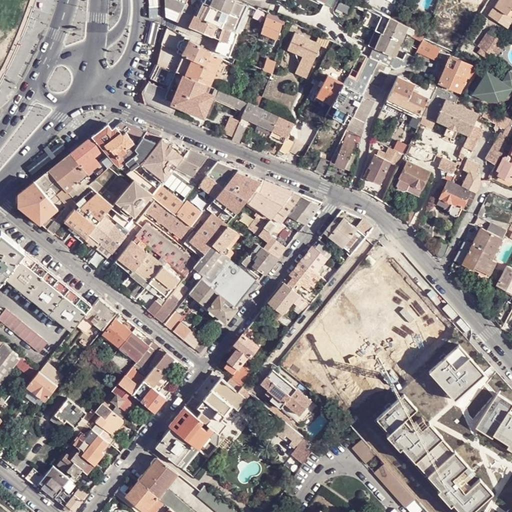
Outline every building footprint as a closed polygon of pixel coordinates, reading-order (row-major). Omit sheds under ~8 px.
[(221,38),(225,27),(223,25),(229,12),(201,0),(165,0),(167,16),(220,38),(221,38)] [(250,12),(253,6),(238,0),(201,0),(229,12),(223,25),(225,27),(231,30),(241,7),(250,12)] [(453,0),(446,12),(459,21),(472,0),(453,0)] [(511,0),(499,0),(490,15),(506,26),(508,27),(511,20),(511,16),(511,0)] [(415,28),(392,17),(390,16),(386,26),(383,32),(382,32),(375,47),(376,48),(372,58),(378,60),(390,66),(394,68),(410,63),(414,56),(406,53),(403,60),(395,56),(406,32),(412,35),(415,28)] [(283,24),(267,17),(262,32),(277,39),(278,39),(283,24)] [(383,32),(386,26),(378,23),(369,45),(375,47),(382,32),(383,32)] [(211,51),(168,26),(162,43),(205,64),(210,52),(211,51)] [(224,53),(230,56),(238,33),(231,31),(224,53)] [(328,45),(331,40),(330,40),(326,38),(318,35),(315,40),(296,31),(288,48),(303,54),(296,72),(307,77),(322,43),(328,45)] [(500,39),(489,31),(479,46),(490,54),(492,51),(500,39)] [(277,39),(262,32),(259,41),(273,46),(277,39)] [(441,47),(422,39),(416,51),(435,59),(441,47)] [(500,39),(492,51),(497,55),(505,42),(500,39)] [(225,45),(219,42),(216,50),(222,52),(225,45)] [(223,58),(210,52),(205,64),(162,43),(157,63),(211,86),(223,58)] [(241,61),(243,55),(233,52),(231,57),(241,61)] [(248,64),(251,57),(243,55),(241,61),(248,64)] [(450,55),(439,82),(459,91),(463,82),(466,83),(467,80),(464,79),(471,64),(450,55)] [(367,66),(374,69),(378,60),(372,58),(367,66)] [(272,72),(275,61),(267,59),(264,69),(271,72),(272,72)] [(364,121),(390,66),(378,60),(374,69),(366,87),(349,124),(341,141),(343,142),(335,165),(344,168),(344,167),(349,154),(357,134),(361,136),(364,121)] [(481,64),(473,61),(471,66),(474,67),(469,77),(472,79),(481,64)] [(211,86),(157,63),(151,77),(169,85),(168,89),(149,81),(142,92),(145,102),(173,114),(178,104),(203,115),(211,97),(215,88),(211,86)] [(503,80),(488,71),(473,94),(488,101),(499,99),(507,97),(511,88),(511,70),(510,69),(503,80)] [(316,95),(332,104),(343,82),(327,74),(323,82),(321,80),(318,85),(321,86),(316,95)] [(422,117),(436,87),(437,86),(429,82),(427,88),(397,75),(386,100),(422,117)] [(327,113),(349,124),(366,87),(347,77),(343,82),(332,104),(327,113)] [(455,103),(458,96),(436,87),(422,117),(421,120),(433,125),(436,119),(448,125),(444,134),(453,138),(457,129),(468,133),(463,146),(473,151),(483,129),(473,125),(478,114),(455,103)] [(211,97),(218,100),(224,102),(225,101),(236,106),(243,109),(246,110),(249,103),(215,88),(211,97)] [(246,110),(243,117),(255,122),(258,124),(265,110),(256,107),(249,103),(246,110)] [(510,119),(503,116),(479,105),(477,108),(484,111),(483,114),(490,118),(497,122),(496,124),(499,125),(500,123),(507,126),(503,133),(501,132),(486,158),(496,165),(504,149),(511,132),(511,127),(507,125),(510,119)] [(265,110),(258,124),(272,130),(279,117),(265,110)] [(234,137),(241,122),(241,121),(242,118),(239,116),(238,119),(236,118),(229,134),(234,137)] [(242,118),(241,121),(253,126),(255,122),(243,117),(242,118)] [(293,124),(279,117),(272,130),(270,137),(283,144),(286,138),(288,134),(293,124)] [(110,122),(93,136),(115,161),(120,166),(128,173),(146,159),(138,150),(151,132),(123,121),(114,128),(110,122)] [(232,139),(239,142),(248,125),(241,122),(234,137),(232,139)] [(138,150),(146,159),(163,137),(151,132),(138,150)] [(245,144),(249,146),(254,134),(251,133),(245,144)] [(254,134),(249,146),(252,147),(257,135),(254,134)] [(93,136),(71,153),(82,166),(94,157),(96,160),(98,159),(95,156),(99,153),(103,157),(105,155),(108,157),(100,164),(105,170),(115,161),(93,136)] [(138,210),(143,214),(146,210),(156,198),(152,195),(160,185),(168,176),(169,174),(189,149),(176,143),(163,137),(146,159),(128,173),(134,179),(122,195),(107,213),(111,216),(118,222),(127,229),(133,220),(132,219),(138,210)] [(286,138),(283,144),(280,150),(287,154),(293,142),(286,138)] [(331,162),(331,163),(335,165),(343,142),(341,141),(331,162)] [(407,149),(406,152),(425,161),(433,161),(437,154),(411,142),(407,149)] [(400,165),(402,160),(406,152),(407,149),(401,146),(398,151),(389,147),(386,153),(379,150),(377,154),(376,153),(363,178),(366,179),(367,177),(380,183),(391,161),(400,165)] [(200,184),(218,160),(204,155),(189,149),(169,174),(187,182),(190,180),(195,184),(191,189),(194,191),(200,184)] [(511,153),(510,152),(506,159),(503,158),(496,170),(499,172),(498,174),(511,181),(511,178),(511,153)] [(82,166),(71,153),(49,170),(60,183),(64,188),(68,193),(73,199),(94,179),(86,170),(82,166)] [(349,154),(344,167),(349,169),(354,156),(349,154)] [(458,164),(443,156),(439,164),(440,167),(454,173),(458,164)] [(94,157),(82,166),(86,170),(94,179),(105,170),(100,164),(96,160),(94,157)] [(314,171),(324,176),(331,163),(331,162),(321,157),(314,171)] [(477,191),(481,182),(479,173),(476,172),(480,163),(467,158),(463,168),(469,171),(466,176),(464,174),(462,177),(465,178),(462,185),(477,191)] [(215,196),(224,186),(238,168),(228,164),(218,160),(200,184),(215,196)] [(74,210),(65,220),(86,239),(90,234),(107,213),(122,195),(113,187),(106,196),(108,198),(101,207),(89,197),(96,190),(98,191),(120,166),(115,161),(105,170),(94,179),(92,181),(73,199),(78,205),(74,210)] [(419,193),(429,172),(408,162),(397,186),(407,190),(408,188),(419,193)] [(215,196),(211,201),(233,218),(244,204),(248,200),(264,179),(251,174),(238,168),(224,186),(215,196)] [(49,170),(44,174),(54,187),(53,188),(57,192),(58,193),(64,188),(60,183),(49,170)] [(44,174),(35,181),(49,198),(57,192),(53,188),(54,187),(44,174)] [(169,174),(168,176),(185,184),(187,182),(169,174)] [(264,179),(248,200),(272,217),(273,216),(294,191),(279,185),(264,179)] [(19,206),(48,229),(61,212),(49,198),(35,181),(19,193),(19,206)] [(465,200),(471,203),(475,194),(448,181),(445,181),(444,181),(441,183),(439,187),(445,189),(438,202),(450,207),(449,210),(459,214),(465,200)] [(152,195),(156,198),(176,213),(184,204),(184,203),(160,185),(152,195)] [(62,203),(64,205),(66,203),(68,205),(69,204),(74,210),(78,205),(73,199),(68,193),(64,188),(58,193),(64,201),(62,203)] [(290,224),(300,231),(323,202),(308,196),(294,191),(273,216),(282,223),(283,220),(289,213),(291,214),(286,222),(290,224)] [(156,198),(146,210),(182,238),(190,228),(194,231),(186,241),(203,255),(208,250),(211,245),(228,225),(232,220),(233,218),(211,201),(199,216),(191,226),(176,213),(156,198)] [(61,212),(48,229),(54,234),(65,220),(74,210),(69,204),(68,205),(66,203),(64,205),(66,207),(61,212)] [(184,204),(176,213),(191,226),(199,216),(184,204)] [(403,217),(410,225),(418,209),(410,204),(403,217)] [(111,216),(107,213),(90,234),(97,240),(94,244),(98,248),(101,243),(115,226),(108,220),(111,216)] [(333,221),(325,232),(352,254),(367,236),(345,218),(338,225),(333,221)] [(270,220),(266,225),(265,227),(270,231),(276,224),(270,220)] [(249,221),(240,232),(241,233),(253,241),(255,238),(260,231),(265,227),(266,225),(261,221),(256,227),(249,221)] [(118,222),(115,226),(101,243),(112,252),(129,231),(118,222)] [(507,230),(491,222),(488,229),(482,227),(474,244),(464,263),(476,269),(477,267),(490,274),(497,261),(493,259),(507,230)] [(146,245),(149,246),(151,248),(163,258),(167,261),(171,264),(187,277),(195,266),(198,262),(185,252),(184,254),(158,233),(146,224),(136,236),(137,237),(146,245)] [(211,245),(222,253),(222,252),(229,257),(234,251),(230,247),(241,233),(240,232),(228,225),(211,245)] [(270,231),(265,227),(260,231),(266,236),(270,231)] [(0,282),(5,276),(26,250),(1,231),(0,232),(0,282)] [(97,240),(90,234),(86,239),(94,244),(97,240)] [(133,240),(116,261),(131,273),(134,269),(148,252),(143,248),(146,245),(137,237),(134,241),(133,240)] [(272,237),(264,248),(279,257),(282,252),(286,247),(272,237)] [(440,258),(443,258),(445,257),(450,244),(440,239),(433,249),(440,258)] [(464,263),(474,244),(466,239),(456,259),(464,263)] [(203,255),(186,241),(184,243),(202,257),(203,256),(203,255)] [(256,242),(254,242),(250,247),(254,250),(258,244),(256,242)] [(316,249),(313,246),(307,253),(301,261),(319,275),(321,272),(318,270),(333,251),(322,242),(316,249)] [(101,243),(98,248),(109,256),(112,252),(101,243)] [(252,263),(266,273),(272,265),(279,257),(264,248),(258,244),(254,250),(250,255),(248,254),(242,262),(246,266),(252,258),(257,261),(255,262),(253,261),(252,263)] [(198,262),(195,266),(204,274),(222,253),(211,245),(208,250),(203,255),(203,256),(202,257),(198,262)] [(72,330),(78,323),(85,314),(93,305),(26,250),(5,276),(72,330)] [(148,252),(134,269),(150,282),(167,261),(163,258),(160,262),(148,252)] [(222,253),(204,274),(201,279),(219,294),(235,307),(246,294),(257,281),(229,259),(230,259),(229,257),(222,252),(222,253)] [(171,264),(167,261),(150,282),(161,291),(157,295),(163,299),(180,278),(168,268),(171,264)] [(319,275),(301,261),(290,275),(293,277),(287,284),(311,304),(316,297),(310,292),(308,293),(306,291),(309,286),(312,288),(317,281),(325,287),(328,283),(319,275)] [(511,266),(509,265),(498,285),(511,292),(511,266)] [(395,342),(429,299),(388,266),(354,310),(395,342)] [(134,269),(131,273),(140,281),(147,286),(150,282),(134,269)] [(486,282),(490,274),(481,269),(477,277),(486,282)] [(328,283),(332,279),(323,271),(321,272),(319,275),(328,283)] [(219,294),(201,279),(190,293),(208,308),(219,294)] [(140,281),(129,295),(135,300),(147,286),(140,281)] [(161,291),(150,282),(147,286),(157,295),(161,291)] [(287,284),(284,282),(269,302),(283,313),(290,305),(293,301),(299,306),(303,302),(305,303),(303,305),(307,308),(311,304),(287,284)] [(188,288),(181,283),(173,293),(180,298),(188,288)] [(164,305),(155,316),(158,319),(162,322),(177,303),(177,302),(180,298),(173,293),(164,305)] [(235,307),(219,294),(208,308),(226,322),(237,308),(235,307)] [(103,329),(118,311),(109,304),(100,296),(93,305),(85,314),(92,319),(103,329)] [(156,300),(148,310),(155,316),(164,305),(156,300)] [(302,316),(307,308),(303,305),(305,303),(303,302),(299,306),(293,301),(290,305),(302,316)] [(283,313),(269,302),(263,308),(278,320),(284,313),(283,313)] [(0,315),(0,319),(40,352),(48,341),(6,308),(0,315)] [(495,320),(502,328),(510,314),(499,308),(495,320)] [(85,328),(92,319),(85,314),(78,323),(85,328)] [(173,314),(165,324),(171,329),(179,319),(173,314)] [(103,334),(120,347),(133,332),(117,318),(103,334)] [(183,339),(191,329),(181,321),(174,331),(183,339)] [(202,338),(191,329),(183,339),(201,354),(208,345),(201,339),(202,338)] [(133,332),(120,347),(137,361),(150,345),(133,332)] [(258,345),(243,333),(233,346),(236,349),(228,360),(227,358),(222,365),(232,373),(238,367),(239,368),(246,358),(250,362),(260,350),(257,347),(258,345)] [(137,361),(136,362),(142,367),(159,345),(154,341),(150,345),(137,361)] [(0,385),(15,366),(23,356),(5,342),(2,345),(0,347),(0,385)] [(486,375),(459,344),(429,371),(456,401),(486,375)] [(147,371),(150,374),(156,366),(168,352),(162,347),(155,356),(150,366),(148,369),(149,369),(147,371)] [(168,352),(156,366),(164,372),(175,358),(168,352)] [(33,380),(40,370),(39,370),(23,356),(15,366),(33,380)] [(175,358),(164,372),(167,375),(171,371),(179,361),(175,358)] [(40,370),(57,384),(62,378),(45,364),(39,370),(40,370)] [(126,374),(120,382),(134,394),(145,380),(147,377),(138,368),(139,367),(135,364),(126,374)] [(147,377),(145,380),(166,397),(172,390),(177,384),(173,380),(171,382),(169,380),(171,378),(167,375),(164,372),(156,366),(150,374),(147,377)] [(243,387),(253,375),(243,366),(233,379),(243,387)] [(313,400),(274,369),(262,383),(270,389),(275,394),(271,399),(281,408),(286,402),(301,415),(313,400)] [(28,386),(45,400),(57,384),(40,370),(33,380),(28,386)] [(173,380),(177,384),(181,379),(171,371),(167,375),(171,378),(173,380)] [(238,410),(251,394),(243,387),(233,379),(232,377),(228,382),(221,377),(197,407),(201,410),(200,411),(201,412),(198,416),(219,433),(227,424),(221,418),(232,405),(238,410)] [(154,393),(163,401),(166,397),(145,380),(134,394),(136,395),(139,398),(141,400),(150,390),(154,393)] [(120,382),(113,391),(117,394),(113,400),(118,404),(116,407),(119,408),(121,406),(126,411),(133,402),(131,400),(136,395),(134,394),(120,382)] [(270,389),(265,394),(271,399),(275,394),(270,389)] [(141,400),(146,403),(154,393),(150,390),(141,400)] [(417,408),(404,394),(377,418),(390,432),(387,435),(400,449),(403,447),(441,489),(438,491),(451,506),(454,503),(461,511),(471,511),(493,493),(480,478),(471,486),(459,473),(468,465),(455,450),(454,451),(442,437),(442,436),(429,422),(422,428),(420,425),(415,429),(405,419),(417,408)] [(511,402),(501,395),(480,429),(511,449),(511,402)] [(67,419),(81,430),(87,424),(96,412),(92,409),(89,413),(68,397),(55,414),(65,421),(67,419)] [(108,442),(112,445),(117,440),(113,437),(125,421),(122,418),(113,411),(107,406),(103,403),(96,412),(100,415),(96,420),(110,432),(109,433),(105,430),(101,435),(106,439),(106,440),(108,442)] [(113,411),(122,418),(127,411),(126,411),(121,406),(119,408),(116,407),(113,411)] [(192,411),(185,406),(178,415),(170,425),(172,426),(187,439),(196,446),(204,436),(207,438),(217,446),(218,446),(219,433),(198,416),(192,411)] [(275,409),(273,411),(281,418),(285,421),(287,419),(275,409)] [(72,432),(77,436),(77,435),(80,431),(81,431),(81,430),(67,419),(65,421),(55,414),(51,419),(70,434),(72,432)] [(303,463),(315,446),(285,421),(281,418),(274,427),(296,445),(299,441),(302,443),(292,454),(296,458),(302,462),(303,463)] [(159,449),(184,468),(200,449),(198,448),(196,446),(187,439),(172,426),(164,436),(166,438),(162,443),(163,444),(159,449)] [(102,449),(108,442),(106,440),(106,439),(101,435),(92,428),(86,435),(83,433),(81,431),(80,431),(77,435),(80,437),(74,444),(81,449),(79,452),(90,461),(94,456),(98,459),(104,451),(102,449)] [(164,436),(156,446),(159,449),(163,444),(162,443),(166,438),(164,436)] [(207,438),(204,436),(196,446),(198,448),(207,438)] [(0,444),(0,456),(1,457),(10,445),(3,440),(0,444)] [(353,450),(366,465),(377,456),(363,441),(353,450)] [(85,471),(92,462),(90,461),(79,452),(75,449),(70,455),(67,453),(58,464),(64,469),(65,468),(76,477),(83,470),(85,471)] [(170,507),(175,511),(194,511),(165,488),(177,473),(158,457),(139,481),(157,496),(163,502),(168,506),(170,507)] [(56,497),(65,505),(74,494),(68,489),(64,486),(70,479),(53,465),(42,478),(40,481),(58,495),(56,497)] [(405,510),(408,509),(416,501),(385,466),(375,475),(405,510)] [(26,477),(36,486),(40,481),(42,478),(32,470),(26,477)] [(68,489),(74,483),(70,479),(64,486),(68,489)] [(157,496),(139,481),(127,495),(145,510),(157,496)] [(198,495),(218,511),(238,511),(205,486),(200,491),(198,495)] [(82,502),(88,494),(80,487),(74,494),(65,505),(63,508),(67,511),(75,511),(82,502)] [(155,511),(163,502),(157,496),(145,510),(147,511),(155,511)] [(416,501),(408,509),(410,511),(422,511),(425,510),(416,501)]
